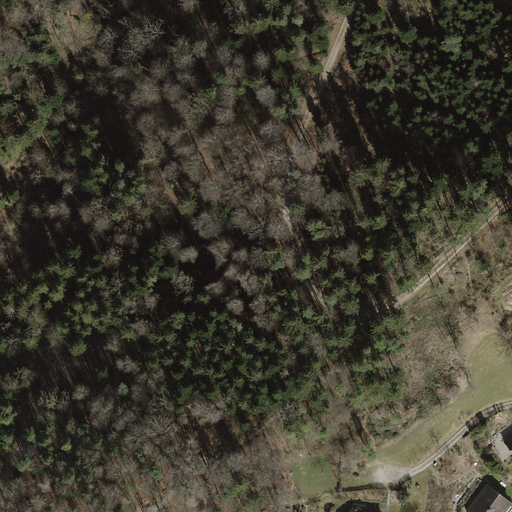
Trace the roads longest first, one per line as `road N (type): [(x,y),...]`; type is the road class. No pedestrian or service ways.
road 1 (track): [(511,190),(424,280),(381,305),(332,305),(306,282),(290,244),(284,166),(354,0)]
road 2 (track): [(306,282),(321,359),(312,381),(152,511)]
road 3 (track): [(0,500),(43,398),(54,323),(71,282)]
